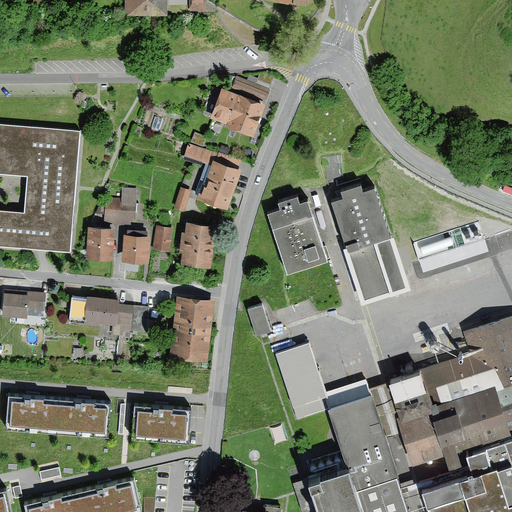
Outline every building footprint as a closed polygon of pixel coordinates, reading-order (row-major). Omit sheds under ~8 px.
[(162,0),(127,0),(127,9),(162,9),(162,0)] [(204,0),(190,0),(191,8),(204,8),(204,0)] [(290,24),(289,25),(296,34),(299,31),(292,23),(290,24)] [(264,99),(268,89),(237,77),(234,87),(264,99)] [(251,131),(262,105),(240,96),(240,97),(213,86),(203,111),(230,122),(230,123),(251,131)] [(82,129),(0,122),(0,244),(71,251),(82,129)] [(211,162),(238,171),(241,161),(188,143),(184,154),(203,160),(205,154),(213,157),(211,162)] [(341,155),(323,157),(325,178),(343,176),(341,155)] [(197,193),(227,202),(238,171),(211,162),(207,161),(197,193)] [(358,199),(346,203),(378,300),(420,287),(388,188),(378,191),(376,186),(356,193),(358,199)] [(122,200),(121,200),(119,222),(130,223),(131,215),(133,215),(134,201),(135,188),(123,188),(122,200)] [(184,208),(189,192),(181,189),(176,206),(184,208)] [(280,207),(268,211),(287,271),(328,258),(308,198),(300,201),(297,194),(278,200),(280,207)] [(406,218),(410,222),(416,224),(421,224),(426,222),(430,218),(433,213),(433,207),(431,201),(427,197),(422,194),(416,194),(410,196),(405,201),(403,206),(403,213),(406,218)] [(119,198),(107,197),(106,203),(109,203),(108,213),(105,213),(105,221),(119,222),(121,200),(119,198)] [(104,205),(97,204),(96,211),(95,211),(93,218),(98,219),(100,212),(103,212),(104,205)] [(479,222),(415,241),(420,258),(484,239),(479,222)] [(186,250),(184,259),(208,263),(214,227),(190,223),(188,233),(183,232),(181,243),(179,243),(178,249),(186,250)] [(90,254),(109,256),(111,228),(94,227),(94,233),(91,233),(90,254)] [(158,228),(156,246),(166,248),(168,229),(158,228)] [(133,232),(128,231),(126,257),(145,258),(147,231),(134,230),(133,232)] [(45,293),(5,290),(3,312),(17,314),(17,311),(26,312),(26,314),(27,306),(44,307),(45,293)] [(88,298),(72,296),(70,321),(86,323),(86,318),(116,321),(116,319),(121,320),(120,327),(119,339),(129,340),(130,328),(133,306),(118,304),(118,299),(112,298),(111,299),(88,297),(88,298)] [(180,322),(176,352),(201,355),(207,312),(209,313),(210,303),(210,302),(209,301),(208,300),(206,299),(195,298),(195,300),(183,298),(182,308),(178,307),(177,321),(180,322)] [(262,302),(248,307),(256,333),(271,329),(262,302)] [(149,308),(133,306),(130,328),(143,330),(144,319),(148,319),(149,308)] [(511,315),(466,330),(472,352),(484,389),(511,380),(511,315)] [(336,403),(332,389),(316,337),(283,348),(304,413),(336,403)] [(472,352),(419,369),(431,406),(484,389),(472,352)] [(401,415),(431,406),(419,369),(390,378),(401,415)] [(349,463),(356,487),(397,471),(367,380),(332,389),(336,403),(349,463)] [(511,380),(484,389),(431,406),(445,449),(449,462),(460,459),(456,446),(511,427),(511,380)] [(60,397),(8,393),(6,416),(16,417),(15,423),(48,425),(49,419),(58,420),(60,397)] [(111,400),(60,397),(58,420),(67,421),(66,427),(99,429),(100,423),(109,424),(111,400)] [(191,407),(134,402),(132,426),(142,426),(141,433),(180,435),(180,429),(189,430),(191,407)] [(415,459),(445,449),(431,406),(401,415),(415,459)] [(511,511),(511,460),(505,439),(467,451),(473,471),(421,487),(429,511),(511,511)] [(364,511),(356,487),(349,463),(308,476),(319,511),(364,511)] [(409,511),(397,471),(356,487),(364,511),(409,511)] [(130,501),(139,499),(134,476),(79,489),(84,511),(93,509),(93,511),(109,511),(132,507),(130,501)] [(2,511),(12,510),(6,487),(0,488),(0,511),(2,511)] [(81,511),(84,511),(79,489),(24,501),(26,511),(81,511)]
